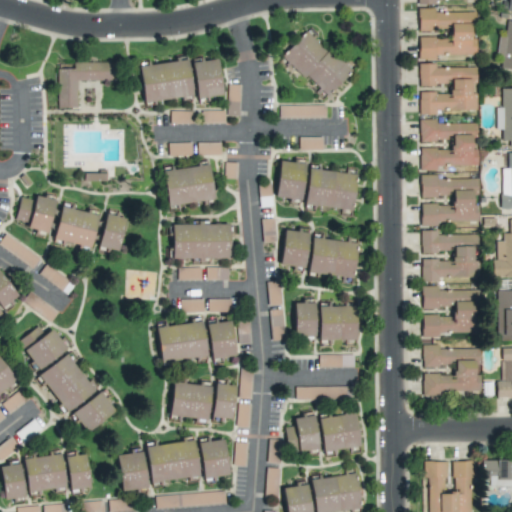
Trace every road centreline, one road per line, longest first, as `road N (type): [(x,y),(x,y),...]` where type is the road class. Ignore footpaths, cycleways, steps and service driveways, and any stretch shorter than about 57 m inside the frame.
road 1 (residential): [(392,0),(396,511)]
road 2 (residential): [(251,511),(262,366),(246,153),(249,85),(237,16)]
road 3 (residential): [(0,13),(126,34),(292,4),(393,1)]
